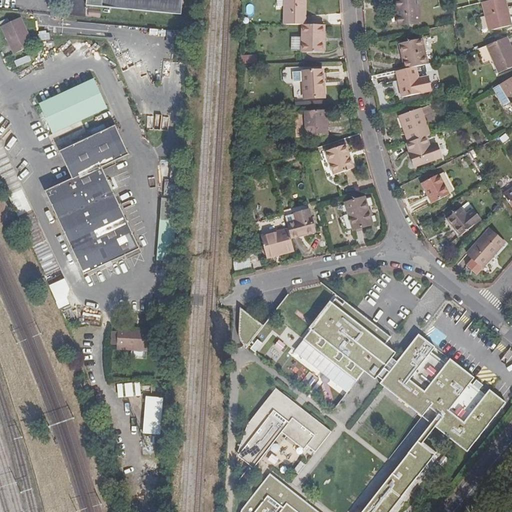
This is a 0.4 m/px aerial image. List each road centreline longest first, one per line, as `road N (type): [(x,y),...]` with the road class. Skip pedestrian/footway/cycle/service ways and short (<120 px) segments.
road 1 (residential): [(406,252),(365,112),(348,0)]
road 2 (residential): [(238,286),(406,252)]
